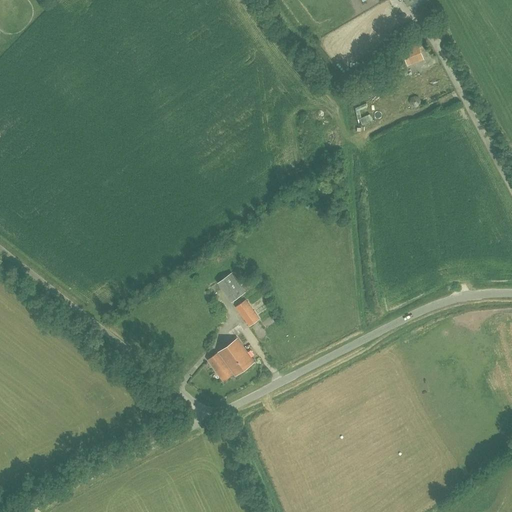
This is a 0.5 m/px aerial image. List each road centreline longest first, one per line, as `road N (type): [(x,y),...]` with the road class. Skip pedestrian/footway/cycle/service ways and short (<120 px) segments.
road 1 (unclassified): [(511,293),(438,304),(209,418)]
road 2 (unclassified): [(209,418),(0,247)]
road 3 (unclassified): [(32,511),(45,497),(209,418)]
